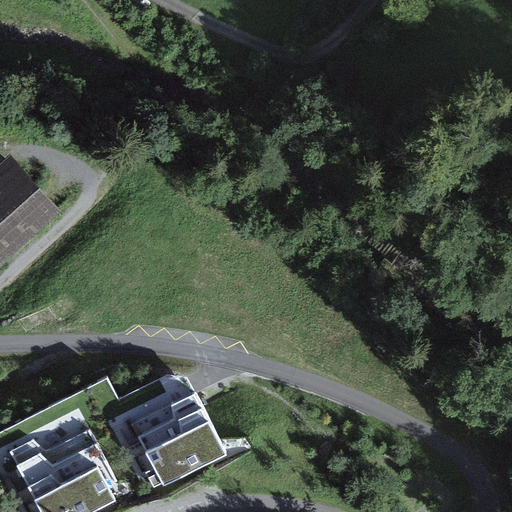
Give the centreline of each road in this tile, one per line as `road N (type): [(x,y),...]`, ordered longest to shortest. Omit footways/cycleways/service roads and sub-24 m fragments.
road 1 (residential): [(0,344),(159,347),(349,394),(467,461),(482,487),(482,511)]
road 2 (trunk): [(511,271),(213,511)]
road 3 (track): [(169,0),(285,52),(326,45),(381,0)]
road 4 (residential): [(321,511),(229,502),(172,511)]
